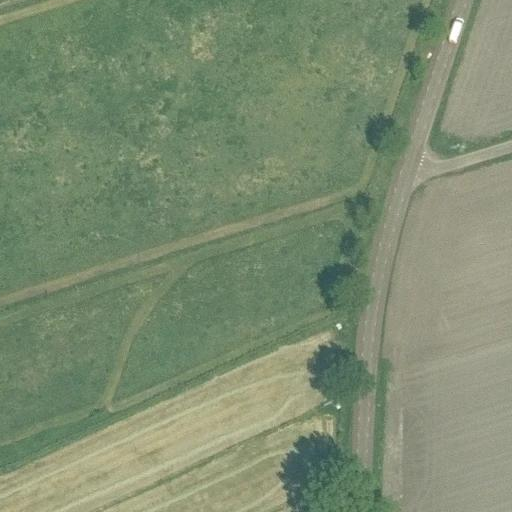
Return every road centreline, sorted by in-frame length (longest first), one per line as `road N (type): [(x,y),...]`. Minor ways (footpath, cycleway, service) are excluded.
road 1 (tertiary): [(356,511),(375,294),(399,184)]
road 2 (tertiary): [(399,184),(460,0)]
